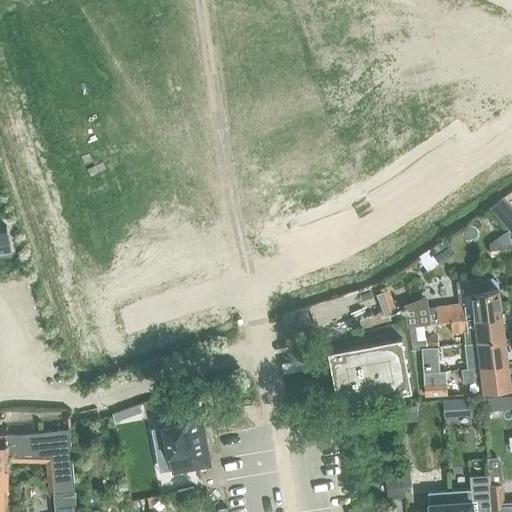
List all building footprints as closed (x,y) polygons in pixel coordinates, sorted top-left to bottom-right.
[(6,226),(0,226),(0,255),(12,253),(6,226)] [(489,242),(490,256),(511,253),(511,252),(509,229),(489,242)] [(442,238),(428,248),(438,263),(453,253),(442,238)] [(436,320),(450,318),(501,312),(498,287),(497,276),(486,277),(486,276),(455,280),(458,302),(434,305),(436,320)] [(360,318),(363,328),(390,320),(388,313),(396,311),(393,298),(390,290),(381,292),(386,311),(360,318)] [(501,312),(450,318),(452,333),(463,332),(464,342),(476,340),(504,337),(501,312)] [(422,322),(408,323),(410,336),(424,334),(422,322)] [(327,351),(337,405),(411,392),(401,337),(327,351)] [(436,337),(425,337),(425,347),(436,346),(437,346),(436,337)] [(463,342),(466,367),(507,362),(504,337),(464,342),(463,342)] [(421,347),(423,372),(438,371),(436,346),(425,347),(421,347)] [(507,362),(466,367),(461,367),(462,381),(480,379),(482,391),(510,387),(507,362)] [(438,371),(423,372),(424,395),(447,393),(445,370),(438,371)] [(511,405),(511,394),(500,396),(484,397),(486,409),(502,409),(501,407),(511,405)] [(471,397),(443,399),(445,415),(472,413),(471,397)] [(417,420),(416,406),(395,408),(396,422),(417,420)] [(191,464),(209,461),(201,419),(165,425),(172,470),(192,467),(191,464)] [(15,434),(15,455),(34,457),(36,451),(51,451),(53,470),(48,471),(49,483),(54,482),(57,511),(77,511),(74,479),(69,428),(51,430),(21,434),(15,434)] [(0,511),(5,511),(7,455),(15,455),(15,434),(6,433),(6,438),(0,439),(0,511)] [(497,469),(487,470),(488,473),(489,484),(490,504),(492,504),(492,511),(511,511),(511,500),(503,501),(501,483),(502,483),(501,473),(497,469)] [(384,473),(388,499),(404,497),(400,471),(384,473)] [(133,476),(136,495),(157,491),(154,473),(133,476)] [(452,501),(449,501),(449,511),(492,511),(492,504),(490,504),(489,484),(488,473),(469,475),(470,489),(453,490),(453,496),(451,496),(452,501)] [(448,490),(429,492),(431,511),(449,511),(449,501),(452,501),(451,496),(449,496),(448,490)] [(162,500),(150,509),(151,511),(162,511),(168,508),(162,500)] [(376,503),(348,508),(348,511),(377,511),(377,509),(376,503)]
